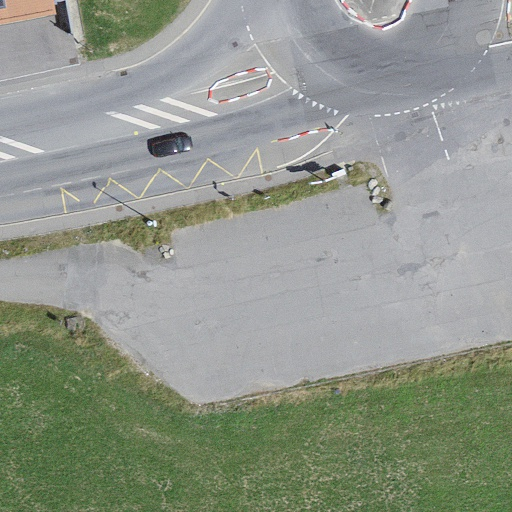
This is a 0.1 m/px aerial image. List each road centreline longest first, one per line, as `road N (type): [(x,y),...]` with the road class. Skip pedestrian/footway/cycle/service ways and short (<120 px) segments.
road 1 (secondary): [(0,183),(339,100),(381,82)]
road 2 (secondary): [(262,0),(197,58),(155,81),(0,117)]
road 3 (secondary): [(280,0),(292,39),(308,58),(352,81),(381,82)]
